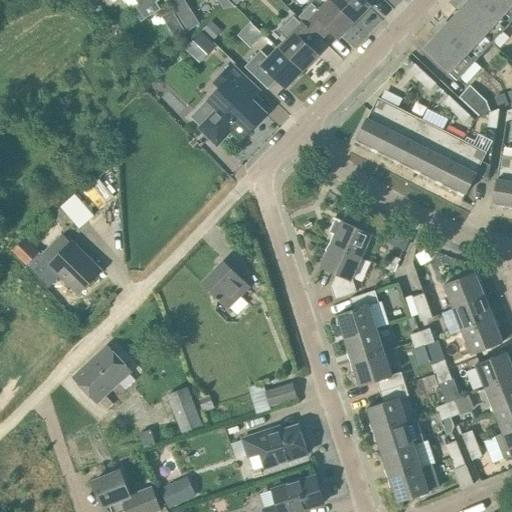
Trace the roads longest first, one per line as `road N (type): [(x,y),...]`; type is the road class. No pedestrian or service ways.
road 1 (residential): [(0,427),(259,171)]
road 2 (residential): [(366,511),(259,171)]
road 3 (residential): [(511,250),(379,196),(301,129)]
road 4 (residential): [(301,129),(426,0)]
